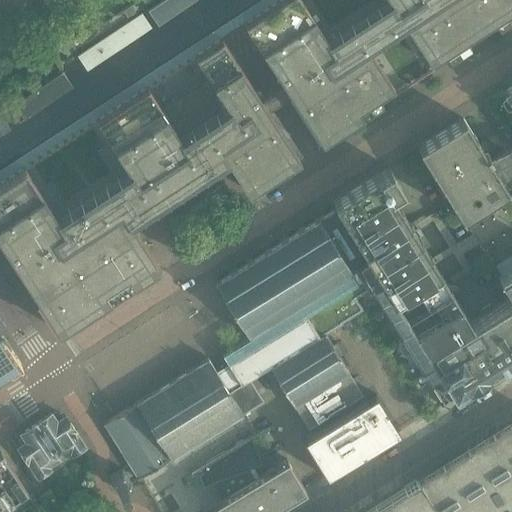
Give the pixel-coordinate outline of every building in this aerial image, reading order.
[(161,0),(147,10),(157,24),(192,0),(161,0)] [(300,0),(282,0),(244,25),(282,83),(289,95),(321,143),(391,98),(363,55),(366,53),(371,50),(402,30),(430,72),(496,29),(511,18),(511,0),(387,0),(390,4),(351,29),(348,32),(329,44),(300,0)] [(139,15),(68,65),(77,77),(148,27),(139,15)] [(22,168),(0,181),(0,243),(58,332),(132,283),(133,285),(160,268),(159,266),(151,254),(135,231),(230,169),(245,193),(294,161),(296,160),(264,111),(256,99),(219,42),(195,57),(211,82),(160,114),(145,90),(122,104),(121,103),(95,120),(96,122),(99,125),(130,174),(56,221),(24,172),(22,168)] [(60,70),(8,106),(16,119),(69,83),(60,70)] [(256,99),(264,111),(289,95),(282,83),(256,99)] [(355,268),(368,289),(367,289),(370,293),(373,291),(431,386),(431,385),(443,404),(438,407),(439,408),(454,398),(454,399),(469,390),(489,378),(488,377),(511,362),(511,86),(502,92),(511,107),(511,266),(498,276),(499,278),(498,279),(500,281),(500,280),(511,298),(471,323),(469,319),(468,320),(459,306),(460,306),(459,303),(458,304),(449,290),(450,289),(449,287),(448,288),(439,274),(440,273),(439,271),(438,272),(429,258),(430,257),(429,255),(428,255),(419,242),(420,241),(419,239),(418,239),(409,225),(410,225),(409,223),(408,223),(399,209),(400,209),(399,207),(398,207),(389,193),(400,187),(388,168),(378,175),(378,174),(332,202),(336,208),(337,208),(370,259),(355,268)] [(0,114),(0,136),(11,130),(0,114)] [(459,214),(458,214),(459,217),(460,216),(462,218),(463,217),(462,215),(503,189),(505,191),(507,190),(506,188),(506,187),(505,185),(504,186),(495,172),(496,171),(495,169),(494,170),(488,160),(485,156),(486,155),(485,153),(484,154),(474,138),(475,138),(474,136),(473,137),(462,119),(417,147),(419,149),(429,166),(428,166),(429,168),(430,168),(439,182),(438,182),(439,184),(440,184),(449,198),(448,198),(449,200),(450,200),(459,214)] [(156,391),(154,392),(154,393),(140,402),(139,401),(136,403),(136,404),(115,417),(106,423),(106,422),(104,423),(104,424),(104,425),(103,425),(105,427),(115,442),(114,442),(115,444),(116,444),(125,459),(126,462),(127,461),(132,469),(125,473),(122,469),(109,478),(117,491),(131,483),(128,479),(135,475),(136,476),(135,477),(137,479),(138,478),(138,479),(138,478),(139,479),(141,478),(140,477),(171,459),(171,460),(175,458),(174,457),(189,448),(191,447),(191,446),(205,437),(206,438),(208,436),(222,426),(223,427),(225,426),(224,425),(239,416),(243,414),(242,413),(262,400),(249,380),(270,367),(293,405),(294,404),(308,427),(361,394),(356,385),(362,381),(359,375),(352,379),(347,371),(348,371),(340,358),(347,354),(339,342),(332,346),(324,333),(341,323),(340,322),(359,311),(362,309),(354,297),(367,289),(368,289),(355,268),(370,259),(337,208),(336,208),(319,219),(318,219),(315,220),(316,221),(302,230),(301,229),(299,231),(285,240),(284,239),(282,241),(282,242),(268,251),(267,250),(265,252),(251,261),(251,260),(248,262),(249,263),(234,272),(234,271),(231,273),(232,273),(217,282),(217,281),(214,283),(215,284),(214,284),(216,287),(216,286),(225,301),(226,304),(227,303),(236,317),(235,318),(237,320),(238,320),(247,334),(246,335),(246,336),(242,338),(240,335),(233,339),(228,343),(227,342),(225,341),(224,342),(223,342),(222,343),(221,343),(221,344),(221,345),(221,346),(221,347),(222,348),(220,349),(215,355),(208,359),(208,358),(204,360),(205,361),(190,370),(187,371),(188,372),(173,381),(173,380),(171,381),(171,382),(157,391),(156,391)] [(312,434),(302,440),(326,478),(382,444),(399,433),(398,432),(377,397),(376,395),(373,397),(372,396),(311,433),(312,434)] [(73,431),(74,430),(65,417),(62,420),(59,415),(53,419),(50,414),(36,423),(58,458),(71,450),(73,453),(83,446),(73,431)] [(22,433),(25,437),(19,441),(22,446),(19,448),(27,461),(28,460),(38,476),(49,469),(47,466),(58,458),(36,423),(22,433)] [(511,511),(511,424),(417,484),(416,482),(367,511),(511,511)] [(258,466),(262,465),(251,435),(191,472),(193,485),(194,488),(202,485),(203,487),(216,482),(222,498),(262,473),(258,466)] [(0,511),(29,511),(36,507),(27,493),(1,453),(0,452),(0,511)] [(222,499),(200,511),(269,511),(305,491),(286,460),(262,474),(262,473),(222,498),(222,499)] [(50,491),(39,498),(47,511),(62,511),(63,511),(50,491)]
